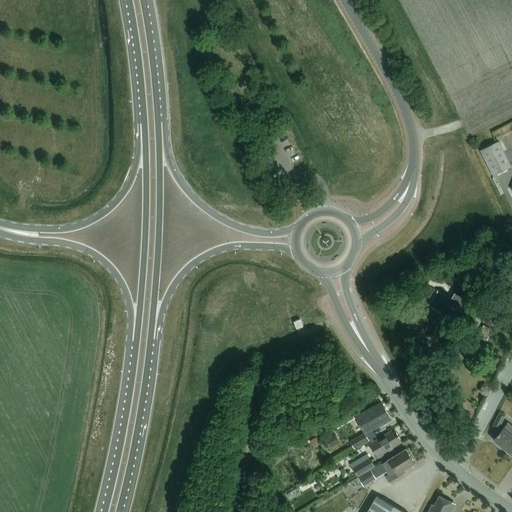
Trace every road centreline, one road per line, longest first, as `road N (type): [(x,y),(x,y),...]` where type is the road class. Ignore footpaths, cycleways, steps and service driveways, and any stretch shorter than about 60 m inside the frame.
road 1 (primary): [(354,232),(402,199),(414,150),(403,108),(343,0)]
road 2 (primary): [(451,467),(371,358),(334,272)]
road 3 (trunk): [(144,124),(136,341)]
road 4 (trunk): [(150,339),(158,123)]
road 5 (trunk): [(144,124),(131,179),(95,219),(61,229),(0,224)]
road 6 (trunk): [(0,231),(73,246),(104,262),(129,304),(136,341)]
road 7 (trunk): [(296,230),(259,233),(201,205),(172,169),(158,123)]
road 8 (trunk): [(150,339),(172,288),(206,255),(239,246),(295,253)]
road 9 (trunk): [(118,511),(150,339)]
road 10 (trunk): [(136,341),(105,511)]
road 11 (trunk): [(129,0),(144,124)]
road 12 (trunk): [(158,123),(142,0)]
road 13 (unclassified): [(451,467),(511,361)]
